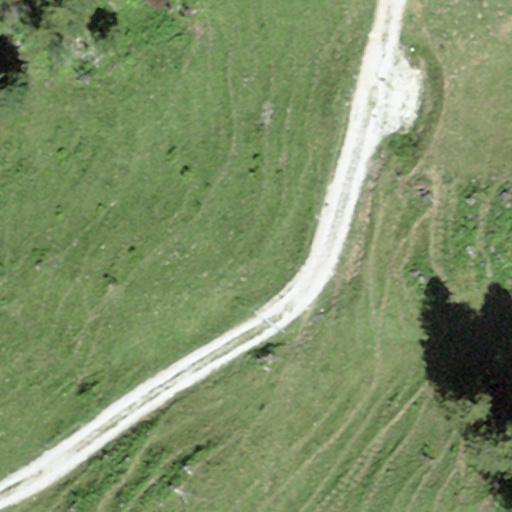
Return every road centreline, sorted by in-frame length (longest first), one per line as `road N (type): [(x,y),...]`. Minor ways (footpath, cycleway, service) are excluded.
road 1 (track): [(0,485),(66,448),(136,381),(293,307),(316,236)]
road 2 (track): [(316,236),(366,83),(383,0)]
